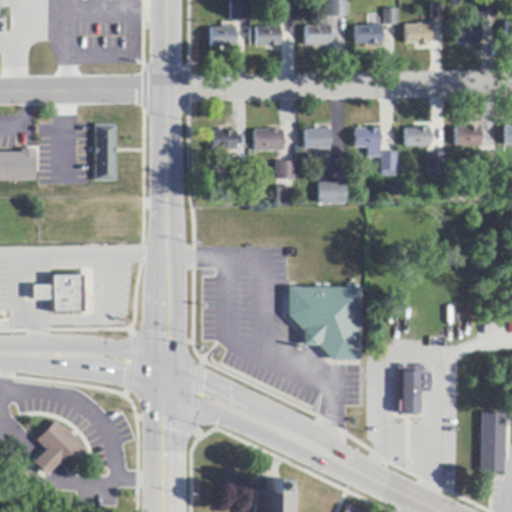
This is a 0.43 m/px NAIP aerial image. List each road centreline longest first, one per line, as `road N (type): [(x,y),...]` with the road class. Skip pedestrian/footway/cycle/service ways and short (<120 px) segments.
road 1 (residential): [(511,85),(0,93)]
road 2 (tertiary): [(383,481),(328,439),(150,357),(108,347),(0,346)]
road 3 (tertiary): [(0,361),(139,379),(335,470),(383,481)]
road 4 (tertiary): [(175,511),(175,233),(166,154)]
road 5 (tertiary): [(166,154),(148,511)]
road 6 (tertiary): [(166,154),(167,0)]
